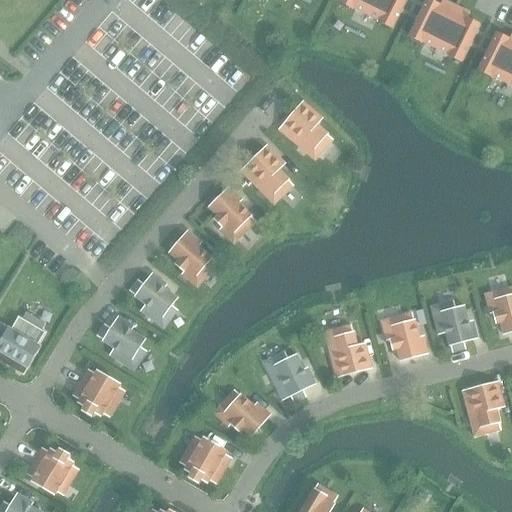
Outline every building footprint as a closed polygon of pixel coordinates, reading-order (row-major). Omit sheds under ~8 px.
[(367,13),(374,0),(341,0),(342,0),(367,13)] [(374,0),(367,13),(393,26),(406,0),(374,0)] [(438,46),(456,11),(434,0),(429,0),(413,33),(438,46)] [(456,11),(438,46),(463,59),(482,24),(456,11)] [(508,80),(511,72),(511,37),(501,32),(483,67),(508,80)] [(248,127),(262,113),(254,106),(241,120),(248,127)] [(320,154),(332,140),(326,135),(327,134),(316,125),(319,122),(300,106),(279,131),(290,141),(293,137),(301,145),(304,142),(313,150),(314,149),(320,154)] [(292,186),(287,181),(288,180),(278,170),(281,167),(264,149),(240,172),(251,183),(254,180),(262,188),(265,186),(273,194),(274,193),(280,199),(292,186)] [(225,225),(233,233),(251,216),(226,191),(208,208),(217,217),(214,219),(222,228),(225,225)] [(186,269),(195,277),(211,258),(185,235),(169,254),(178,261),(175,264),(184,272),(186,269)] [(135,297),(161,318),(176,298),(150,278),(135,297)] [(503,335),(511,332),(511,295),(494,301),(497,312),(493,313),(496,324),(500,323),(503,335)] [(440,313),(448,346),(472,340),(464,307),(440,313)] [(41,330),(44,324),(26,313),(22,319),(18,317),(10,330),(0,323),(0,352),(27,368),(40,347),(37,346),(45,333),(41,330)] [(102,342),(131,360),(144,339),(116,321),(102,342)] [(399,361),(423,355),(414,321),(390,327),(393,339),(389,340),(392,351),(396,350),(399,361)] [(353,333),(352,333),(350,326),(333,330),(335,338),(333,338),(336,350),(333,351),(335,362),(331,363),(335,378),(367,369),(361,346),(357,347),(353,333)] [(87,386),(101,361),(84,351),(70,376),(87,386)] [(275,388),(282,400),(311,386),(296,356),(274,367),(282,384),(275,388)] [(79,403),(85,407),(82,411),(91,417),(94,412),(100,416),(118,385),(97,372),(79,403)] [(480,417),(491,414),(490,410),(502,407),(496,383),(462,392),(468,416),(479,413),(480,417)] [(225,414),(250,437),(267,418),(241,396),(225,414)] [(185,470),(191,474),(189,478),(198,484),(200,479),(206,483),(225,452),(204,439),(185,470)] [(32,482),(54,494),(72,463),(66,460),(69,455),(59,450),(57,454),(51,451),(32,482)] [(313,490),(300,511),(328,511),(333,505),(325,500),(326,498),(313,490)] [(6,511),(39,511),(15,498),(6,511)]
